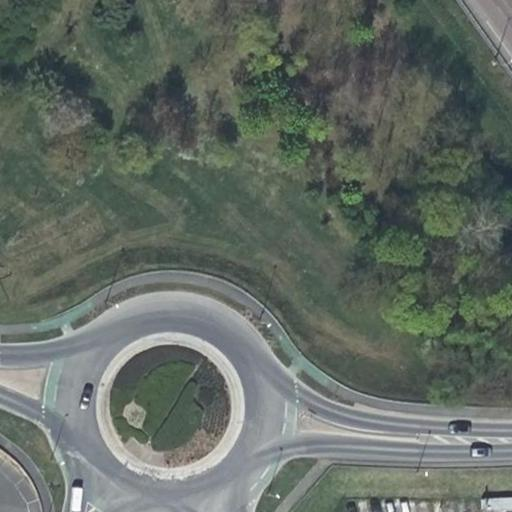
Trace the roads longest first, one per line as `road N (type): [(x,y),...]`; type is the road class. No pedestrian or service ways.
road 1 (tertiary): [(481,440),(323,409),(258,373)]
road 2 (tertiary): [(256,443),(416,447),(481,440)]
road 3 (tertiary): [(258,373),(237,339),(184,311),(125,320),(93,346)]
